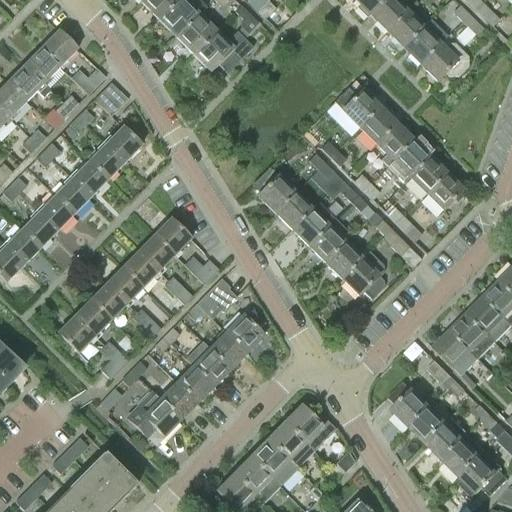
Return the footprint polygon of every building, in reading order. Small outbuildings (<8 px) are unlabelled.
[(146,0),(140,6),(157,24),(181,0),(146,0)] [(175,41),(200,16),(206,10),(196,0),(181,0),(157,24),(175,41)] [(215,0),(213,3),(220,9),(229,0),(215,0)] [(353,0),(359,7),(356,9),(367,20),(370,17),(387,0),(353,0)] [(387,34),(406,14),(392,0),(387,0),(370,17),(387,34)] [(467,0),(465,3),(474,12),(482,4),(477,0),(467,0)] [(257,15),(265,22),(276,11),(269,4),(257,15)] [(482,4),(474,12),(492,30),(499,22),(482,4)] [(249,38),(260,27),(241,8),(234,15),(243,24),(239,28),(249,38)] [(461,25),(469,17),(460,8),(452,16),(461,25)] [(403,51),(423,31),(406,14),(387,34),(403,51)] [(192,59),(217,34),(200,16),(175,41),(192,59)] [(469,17),(461,25),(479,42),(487,34),(469,17)] [(423,31),(403,51),(419,67),(444,42),(446,40),(430,24),(423,31)] [(40,50),(60,70),(77,52),(57,32),(40,50)] [(227,77),(253,51),(238,35),(228,45),(217,34),(192,59),(210,77),(218,68),(227,77)] [(444,42),(419,67),(437,84),(445,76),(448,79),(459,78),(468,70),(467,58),(454,46),(448,46),(444,42)] [(43,87),(60,70),(40,50),(23,67),(43,87)] [(49,93),(43,87),(23,67),(6,85),(26,105),(36,94),(43,100),(49,93)] [(80,90),(88,97),(105,80),(97,72),(87,82),(78,73),(71,80),(80,90)] [(0,112),(9,121),(26,105),(6,85),(0,91),(0,112)] [(103,111),(120,94),(110,85),(94,103),(103,111)] [(360,131),(379,111),(362,95),(357,100),(349,91),(335,106),(360,131)] [(120,94),(103,111),(111,119),(127,101),(120,94)] [(62,106),(71,115),(79,106),(70,98),(62,106)] [(63,122),(71,115),(62,106),(55,114),(63,122)] [(376,147),(395,127),(379,111),(360,131),(376,147)] [(0,130),(9,121),(0,112),(0,130)] [(76,120),(85,129),(93,121),(84,112),(76,120)] [(78,137),(85,129),(76,120),(69,128),(78,137)] [(393,164),(412,144),(395,127),(376,147),(385,156),(380,162),(387,169),(392,163),(393,164)] [(105,148),(124,167),(141,149),(122,131),(105,148)] [(28,141),(37,149),(46,141),(37,132),(28,141)] [(30,157),(37,149),(28,141),(21,148),(30,157)] [(410,181),(429,161),(412,144),(393,164),(402,173),(397,179),(404,186),(409,180),(410,181)] [(330,161),(336,154),(327,145),(320,151),(330,161)] [(43,154),(52,163),(60,155),(51,146),(43,154)] [(107,184),(124,167),(105,148),(88,165),(107,184)] [(44,171),(52,163),(43,154),(35,162),(44,171)] [(336,154),(330,161),(339,170),(346,163),(336,154)] [(317,174),(324,167),(314,157),(308,164),(317,174)] [(426,197),(445,177),(429,161),(410,181),(426,197)] [(90,201),(107,184),(88,165),(72,182),(90,201)] [(0,169),(0,179),(4,183),(12,175),(3,166),(0,169)] [(324,167),(317,174),(327,183),(333,176),(324,167)] [(295,196),(294,196),(269,171),(252,189),(260,197),(257,200),(275,217),(295,196)] [(445,177),(426,197),(443,214),(462,194),(445,177)] [(363,194),(370,187),(360,178),(354,184),(363,194)] [(9,188),(18,197),(26,189),(18,180),(9,188)] [(73,218),(90,201),(72,182),(55,199),(73,218)] [(363,194),(372,202),(378,195),(370,187),(363,194)] [(11,205),(18,197),(9,188),(2,196),(11,205)] [(311,213),(311,212),(301,203),(307,197),(300,190),(294,196),(295,196),(275,217),(291,233),(311,213)] [(350,207),(358,199),(348,190),(341,197),(350,207)] [(57,235),(73,218),(55,199),(38,216),(57,235)] [(358,199),(350,207),(359,216),(367,209),(358,199)] [(328,229),(335,222),(317,205),(311,212),(311,213),(291,233),(308,250),(328,229)] [(397,227),(404,220),(394,210),(387,217),(397,227)] [(40,252),(57,235),(38,216),(21,233),(40,252)] [(404,220),(397,227),(406,236),(413,229),(404,220)] [(154,239),(175,259),(191,243),(170,222),(154,239)] [(328,229),(308,250),(325,266),(345,246),(344,245),(351,238),(335,222),(328,229)] [(383,239),(390,232),(382,223),(374,230),(383,239)] [(411,270),(420,261),(409,250),(390,232),(383,239),(381,241),(411,270)] [(23,269),(40,252),(21,233),(4,250),(23,269)] [(159,275),(175,259),(154,239),(138,255),(159,275)] [(345,246),(325,266),(341,283),(361,263),(361,262),(345,246)] [(0,280),(6,286),(23,269),(4,250),(0,254),(0,280)] [(143,291),(159,275),(138,255),(122,271),(143,291)] [(358,299),(362,295),(370,303),(383,291),(383,284),(378,280),(383,276),(382,269),(368,255),(361,262),(361,263),(341,283),(358,299)] [(209,264),(204,269),(193,259),(184,268),(195,278),(204,287),(218,273),(209,264)] [(127,308),(143,291),(122,271),(106,287),(127,308)] [(511,273),(501,285),(511,296),(511,273)] [(172,280),(163,288),(173,298),(182,290),(172,280)] [(221,281),(195,307),(202,314),(211,323),(221,313),(213,306),(228,291),(230,290),(221,281)] [(511,296),(501,285),(485,301),(511,328),(511,296)] [(111,324),(127,308),(106,287),(90,303),(111,324)] [(182,290),(173,298),(183,308),(184,308),(192,300),(182,290)] [(228,291),(213,306),(221,313),(222,315),(237,300),(228,291)] [(496,345),(511,328),(485,301),(468,318),(496,345)] [(95,340),(111,324),(90,303),(74,319),(95,340)] [(193,323),(202,314),(195,307),(187,316),(193,323)] [(132,321),(142,331),(146,326),(150,322),(140,312),(136,317),(132,321)] [(479,362),(496,345),(468,318),(452,334),(479,362)] [(79,356),(95,340),(74,319),(58,336),(79,356)] [(226,337),(246,356),(263,339),(243,319),(226,337)] [(150,322),(142,331),(152,341),(160,332),(150,322)] [(163,340),(170,347),(178,338),(172,332),(163,340)] [(210,353),(229,372),(246,356),(226,337),(225,337),(221,333),(215,340),(219,344),(210,353)] [(462,379),(478,363),(479,362),(452,334),(434,352),(462,379)] [(153,363),(170,347),(163,340),(147,357),(153,363)] [(108,344),(99,353),(109,363),(118,354),(108,344)] [(210,353),(202,345),(185,362),(193,370),(213,389),(229,372),(210,353)] [(0,383),(6,389),(22,373),(0,350),(0,383)] [(110,382),(128,365),(118,354),(109,363),(100,372),(110,382)] [(137,380),(153,363),(147,357),(130,374),(137,380)] [(445,387),(450,392),(457,385),(435,364),(427,373),(443,388),(445,387)] [(196,406),(213,389),(193,370),(177,386),(196,406)] [(128,389),(137,380),(130,374),(121,383),(128,389)] [(403,385),(387,401),(396,410),(392,414),(409,431),(429,411),(403,385)] [(457,385),(450,392),(457,400),(465,393),(457,385)] [(180,422),(196,406),(177,386),(160,403),(180,422)] [(180,422),(160,403),(152,395),(127,421),(146,440),(154,431),(163,439),(180,422)] [(100,404),(98,406),(107,414),(115,405),(106,397),(104,400),(100,404)] [(320,417),(315,422),(309,416),(311,414),(305,407),(303,410),(301,408),(284,426),(314,454),(336,432),(320,417)] [(482,424),(489,417),(479,408),(472,415),(482,424)] [(425,447),(445,427),(429,411),(409,431),(425,447)] [(489,417),(482,424),(491,433),(498,426),(489,417)] [(442,463),(467,437),(451,421),(445,427),(425,447),(442,463)] [(305,462),(314,454),(284,426),(267,443),(297,472),(305,462)] [(498,426),(491,433),(495,437),(498,440),(505,433),(501,430),(498,426)] [(498,440),(495,443),(501,449),(511,439),(505,433),(498,440)] [(458,480),(484,454),(467,437),(442,463),(458,480)] [(79,441),(51,468),(60,477),(87,449),(79,441)] [(280,490),(297,472),(267,443),(250,460),(280,490)] [(484,454),(458,480),(465,486),(461,490),(471,500),(475,496),(476,497),(481,491),(490,499),(507,482),(499,473),(501,471),(491,461),(484,454)] [(336,466),(331,471),(339,480),(354,465),(347,455),(336,466)] [(86,475),(118,507),(136,488),(105,457),(86,475)] [(263,507),(280,490),(250,460),(233,477),(263,507)] [(334,487),(340,480),(331,471),(324,477),(334,487)] [(86,511),(112,511),(118,507),(86,475),(68,493),(86,511)] [(42,477),(15,505),(21,511),(23,511),(51,485),(42,477)] [(216,511),(257,511),(263,507),(233,477),(216,494),(217,496),(214,499),(220,505),(215,510),(216,511)] [(314,488),(308,495),(317,504),(323,497),(314,488)] [(49,511),(86,511),(68,493),(49,511)] [(365,511),(364,510),(366,507),(360,501),(357,504),(356,502),(346,511),(365,511)]
